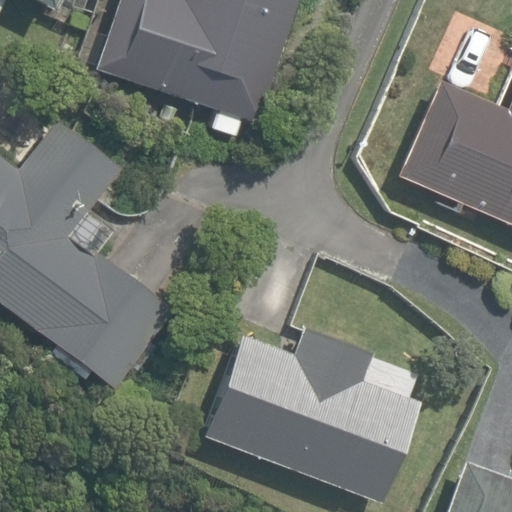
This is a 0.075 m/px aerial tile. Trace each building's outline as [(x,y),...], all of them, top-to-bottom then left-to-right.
[(205,127),(228,135),(235,116),(251,122),(292,0),(111,0),(91,66),(212,108),(205,127)] [(391,174),(511,226),(511,81),(500,110),(432,80),(391,174)] [(0,300),(110,385),(167,311),(88,250),(85,252),(62,235),(114,167),(50,118),(11,168),(0,158),(0,300)] [(193,434),(372,500),(410,397),(353,376),(363,349),(296,324),(286,351),(231,330),(193,434)] [(511,511),(511,478),(454,458),(435,511),(511,511)]
